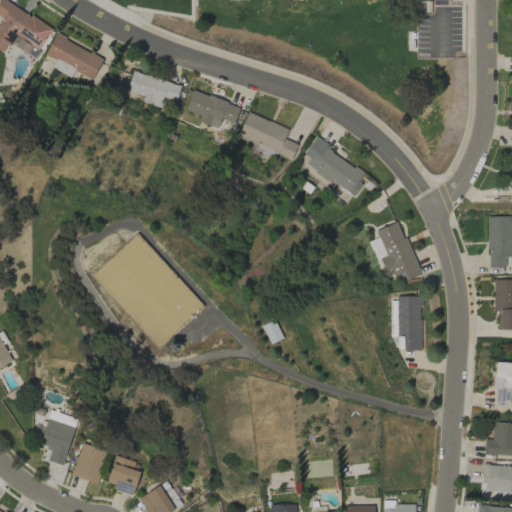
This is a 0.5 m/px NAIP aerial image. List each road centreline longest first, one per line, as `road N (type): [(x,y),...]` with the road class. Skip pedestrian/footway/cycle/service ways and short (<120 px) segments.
road 1 (residential): [(436,210),(345,112),(134,36),(68,0)]
road 2 (residential): [(436,210),(457,340),(443,511)]
road 3 (residential): [(483,0),(484,104),(458,176),(436,210)]
